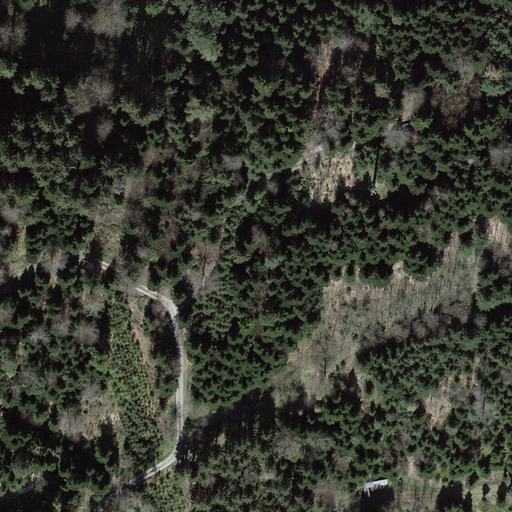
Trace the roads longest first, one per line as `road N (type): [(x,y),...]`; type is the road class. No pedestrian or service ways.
road 1 (track): [(99,511),(113,493),(169,463),(183,437),(174,309),(116,272),(69,263),(0,286)]
road 2 (track): [(174,309),(207,279),(234,202),(282,168),(511,90)]
road 3 (track): [(169,463),(215,448),(343,358),(392,336),(511,305)]
